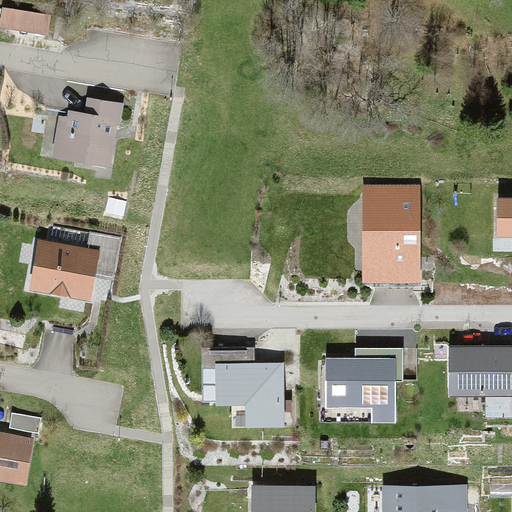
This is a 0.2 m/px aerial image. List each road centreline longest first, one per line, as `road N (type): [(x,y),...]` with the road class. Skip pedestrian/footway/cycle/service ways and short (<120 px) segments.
road 1 (residential): [(511,313),(204,310)]
road 2 (residential): [(0,46),(152,70)]
